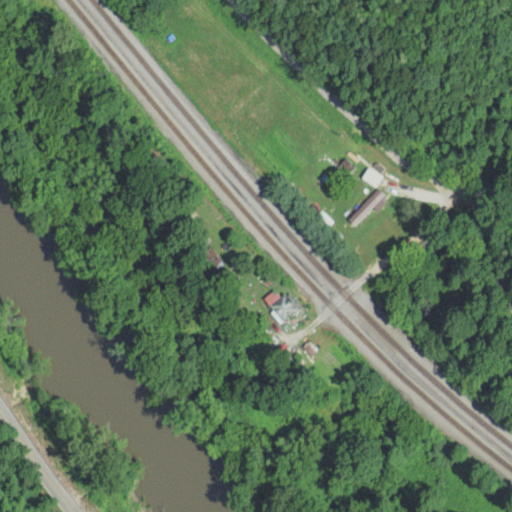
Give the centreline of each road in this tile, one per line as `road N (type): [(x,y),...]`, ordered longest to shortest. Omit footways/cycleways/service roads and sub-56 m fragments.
road 1 (residential): [(511,324),(443,189),(383,119),(291,70),(227,0)]
road 2 (secondary): [(74,511),(0,408)]
